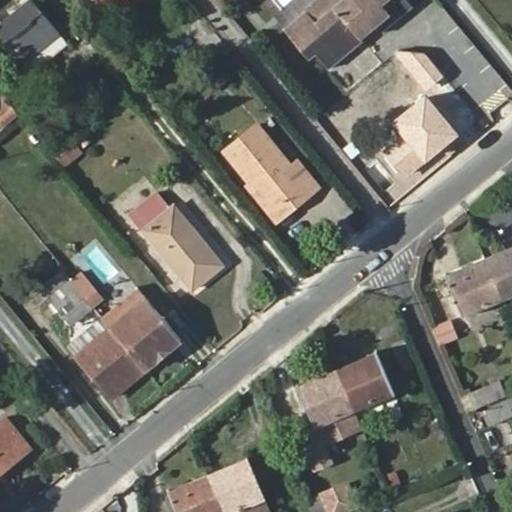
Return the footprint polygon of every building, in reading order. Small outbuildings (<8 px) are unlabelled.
[(68,43),(33,0),(24,0),(0,20),(0,45),(26,77),(65,46),(68,43)] [(345,0),(342,3),(345,8),(340,14),(335,9),(316,26),(306,14),(284,32),(307,60),(314,54),(327,70),(362,41),(361,40),(356,33),(371,20),(376,26),(381,33),(412,6),(407,0),(345,0)] [(345,8),(342,3),(335,9),(340,14),(345,8)] [(361,40),(376,26),(371,20),(356,33),(361,40)] [(428,92),(392,119),(404,136),(381,153),(402,181),(462,137),(428,92)] [(226,157),(276,219),(302,197),(307,205),(321,193),(300,167),(293,173),(259,131),(226,157)] [(65,149),(55,157),(60,163),(70,156),(65,149)] [(129,216),(192,292),(224,266),(174,206),(168,211),(154,195),(129,216)] [(302,197),(276,219),(282,226),(307,205),(302,197)] [(511,247),(485,259),(501,296),(511,292),(511,247)] [(501,296),(485,259),(445,276),(462,314),(501,296)] [(72,278),(84,293),(106,274),(94,260),(72,278)] [(106,274),(84,293),(94,305),(117,287),(106,274)] [(103,316),(113,328),(147,368),(173,347),(165,337),(172,330),(147,299),(137,286),(103,316)] [(94,305),(84,293),(61,311),(71,324),(94,305)] [(88,348),(113,328),(103,316),(78,336),(88,348)] [(118,391),(147,368),(113,328),(90,347),(88,348),(78,357),(102,388),(110,382),(118,391)] [(181,340),(172,330),(165,337),(173,347),(181,340)] [(337,370),(353,408),(392,391),(376,353),(337,370)] [(314,425),(353,408),(337,370),(298,387),(314,425)] [(110,382),(102,388),(111,398),(118,391),(110,382)] [(470,394),(475,408),(501,398),(495,383),(470,394)] [(511,397),(510,398),(485,409),(493,427),(511,419),(511,397)] [(360,425),(353,408),(314,425),(321,441),(360,425)] [(0,471),(28,449),(2,419),(0,420),(0,471)] [(248,459),(231,466),(234,472),(251,465),(248,459)] [(231,466),(208,475),(224,511),(227,511),(237,508),(238,511),(267,511),(269,511),(251,465),(234,472),(231,466)] [(224,511),(208,475),(184,485),(187,492),(172,499),(177,511),(224,511)] [(169,492),(172,499),(187,492),(184,485),(169,492)] [(330,511),(322,492),(306,500),(311,511),(330,511)]
